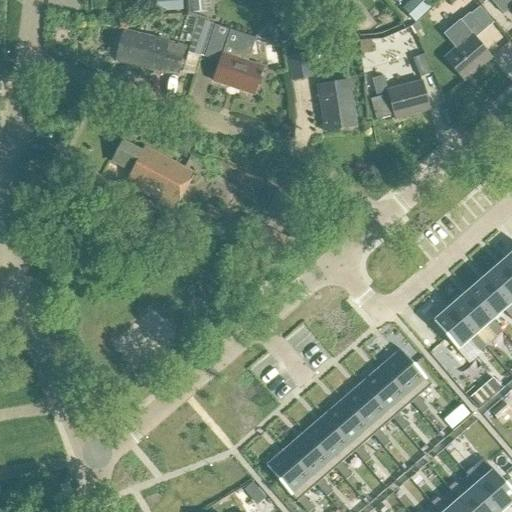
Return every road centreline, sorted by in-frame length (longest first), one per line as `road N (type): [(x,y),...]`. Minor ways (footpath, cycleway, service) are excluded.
road 1 (residential): [(376,225),(316,162),(23,57)]
road 2 (residential): [(92,469),(336,261)]
road 3 (residential): [(336,261),(384,316),(511,204)]
road 4 (residential): [(92,469),(12,268)]
road 5 (residential): [(376,225),(511,109)]
